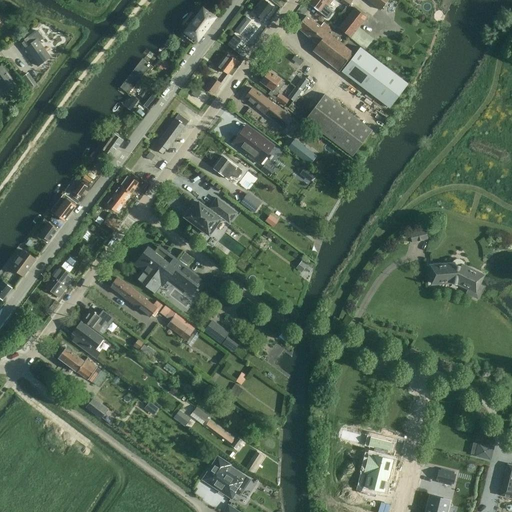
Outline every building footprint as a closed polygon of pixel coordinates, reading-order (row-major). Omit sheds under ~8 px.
[(262,20),(273,7),(264,0),(263,0),(254,13),(262,20)] [(333,0),(314,0),(311,5),(322,14),(328,19),(333,13),(327,8),(333,0)] [(367,0),(380,10),(388,0),(367,0)] [(346,6),(340,13),(344,17),(350,10),(346,6)] [(346,18),(339,28),(351,37),(350,38),(352,40),(361,47),(365,50),(372,42),(373,39),(358,28),(367,17),(355,8),(352,11),(346,18)] [(205,11),(187,32),(197,40),(207,25),(209,26),(214,20),(212,19),(213,18),(208,14),(205,11)] [(320,27),(306,15),(297,27),(318,45),(313,50),(339,71),(353,53),(328,33),(332,29),(323,23),(320,27)] [(245,16),(234,31),(239,35),(250,20),(245,16)] [(34,30),(30,33),(35,40),(39,37),(34,30)] [(35,40),(31,35),(19,44),(23,50),(25,49),(38,66),(51,56),(37,38),(35,40)] [(240,55),(248,45),(235,35),(227,45),(240,55)] [(389,108),(407,84),(360,48),(341,72),(389,108)] [(228,74),(238,61),(228,54),(218,67),(228,74)] [(157,63),(163,68),(166,71),(170,66),(167,64),(167,63),(161,58),(157,63)] [(150,65),(142,59),(120,88),(128,94),(150,65)] [(11,89),(16,85),(2,65),(0,66),(0,87),(5,94),(6,93),(7,93),(8,93),(9,93),(10,92),(11,91),(11,89)] [(278,95),(276,94),(285,83),(268,70),(260,81),(271,90),(268,94),(284,106),(288,101),(279,94),(278,95)] [(31,87),(36,83),(29,73),(23,77),(31,87)] [(213,94),(215,91),(221,84),(213,78),(205,88),(213,94)] [(191,94),(197,98),(200,93),(194,88),(191,94)] [(291,119),(252,88),(245,98),(279,124),(277,126),(283,130),(285,128),(291,132),(297,137),(304,128),(298,123),(292,118),(291,119)] [(141,95),(141,96),(144,99),(145,98),(150,92),(146,89),(141,95)] [(352,156),(372,131),(324,94),(304,120),(352,156)] [(131,96),(123,106),(130,111),(139,100),(132,95),(131,96)] [(167,149),(188,121),(178,113),(157,141),(159,142),(155,148),(162,153),(166,148),(167,149)] [(238,136),(232,144),(233,144),(234,143),(250,155),(249,156),(260,164),(265,156),(266,156),(269,152),(274,145),(253,130),(248,136),(241,131),(240,130),(237,135),(238,136)] [(111,156),(123,140),(114,133),(102,150),(111,156)] [(294,139),(287,148),(301,159),(308,150),(294,139)] [(151,160),(155,155),(150,152),(146,157),(151,160)] [(236,178),(241,172),(222,157),(213,169),(227,180),(231,175),(236,178)] [(310,181),(315,174),(305,166),(300,173),(310,181)] [(263,167),(260,170),(269,177),(273,171),(271,169),(269,172),(263,167)] [(85,175),(82,180),(88,185),(92,180),(85,175)] [(120,187),(130,195),(139,183),(128,175),(120,187)] [(81,182),(74,192),(80,197),(87,187),(81,182)] [(117,212),(130,195),(120,187),(106,205),(117,212)] [(253,203),(245,197),(241,203),(254,212),(255,210),(258,207),(261,203),(256,199),(253,203)] [(236,212),(217,198),(210,208),(212,210),(211,211),(199,202),(192,211),(190,210),(185,217),(208,235),(222,218),(229,223),(236,212)] [(64,221),(72,210),(75,206),(65,199),(55,213),(64,221)] [(265,221),(269,225),(274,218),(270,214),(265,221)] [(106,219),(100,227),(111,235),(112,234),(117,227),(106,219)] [(48,241),(57,229),(48,222),(39,234),(38,236),(46,242),(48,241)] [(412,243),(428,239),(425,229),(409,233),(412,243)] [(148,247),(135,265),(142,271),(137,278),(156,293),(161,286),(163,287),(169,278),(173,273),(196,290),(199,285),(204,280),(186,266),(179,261),(168,252),(168,253),(166,255),(159,249),(156,252),(154,251),(148,247)] [(22,276),(35,259),(23,250),(11,267),(22,276)] [(86,267),(90,262),(93,257),(88,253),(81,263),(86,267)] [(184,254),(179,260),(187,266),(192,260),(184,254)] [(301,261),(296,268),(301,272),(304,269),(307,265),(301,261)] [(61,266),(53,277),(66,287),(74,277),(69,273),(73,267),(65,262),(64,262),(61,267),(61,266)] [(435,266),(430,266),(431,283),(452,282),(458,283),(475,291),(483,276),(464,267),(451,265),(435,266)] [(52,277),(45,287),(59,297),(66,287),(53,277),(52,277)] [(133,304),(140,295),(117,278),(110,287),(133,304)] [(217,278),(209,287),(219,295),(226,285),(217,278)] [(0,298),(2,300),(11,288),(3,281),(0,284),(0,298)] [(140,295),(133,304),(150,317),(152,315),(155,317),(163,306),(156,301),(153,305),(140,295)] [(50,315),(60,303),(55,300),(46,312),(50,315)] [(163,308),(160,313),(165,317),(167,315),(168,314),(172,308),(166,304),(163,308)] [(90,310),(82,320),(93,328),(98,332),(104,324),(108,327),(110,324),(114,319),(100,308),(96,314),(90,310)] [(172,319),(167,326),(187,341),(196,327),(177,312),(173,317),(172,319)] [(262,314),(255,323),(276,339),(283,330),(278,326),(266,317),(262,314)] [(221,344),(229,332),(212,320),(204,331),(221,344)] [(81,322),(73,333),(76,335),(81,339),(77,344),(86,350),(92,355),(97,358),(101,353),(96,349),(104,339),(81,322)] [(138,350),(143,343),(138,339),(133,346),(138,350)] [(140,350),(153,360),(157,354),(144,344),(140,350)] [(59,357),(58,358),(62,362),(61,364),(69,371),(71,368),(77,372),(87,380),(92,383),(92,384),(93,383),(94,381),(102,371),(97,367),(86,360),(84,363),(65,349),(65,350),(62,350),(58,355),(59,357)] [(158,355),(155,358),(163,364),(166,361),(158,355)] [(167,363),(163,368),(173,375),(177,370),(167,363)] [(235,381),(241,385),(247,376),(241,372),(235,381)] [(237,398),(243,389),(235,384),(229,392),(237,398)] [(101,418),(102,417),(107,410),(92,399),(86,407),(101,418)] [(149,401),(144,408),(153,416),(159,409),(149,401)] [(196,407),(192,412),(204,421),(205,422),(209,417),(196,407)] [(230,444),(235,438),(210,419),(205,426),(230,444)] [(338,431),(336,439),(355,443),(357,436),(338,431)] [(236,449),(242,440),(238,437),(231,446),(236,449)] [(367,475),(364,488),(383,492),(387,473),(389,474),(392,461),(383,459),(385,452),(388,452),(390,444),(371,439),(369,448),(374,449),(372,457),(369,456),(364,474),(367,475)] [(477,444),(474,455),(476,455),(476,456),(490,460),(493,447),(485,445),(479,444),(477,444)] [(253,473),(264,457),(261,455),(261,454),(257,451),(245,468),(250,471),(253,473)] [(231,498),(241,483),(225,472),(229,466),(218,458),(204,480),(231,498)] [(511,465),(508,464),(500,495),(511,498),(511,465)] [(439,470),(437,479),(439,480),(439,482),(451,485),(451,483),(453,483),(455,474),(454,474),(454,473),(442,470),(441,471),(439,470)] [(425,511),(446,511),(450,498),(430,493),(425,511)]
